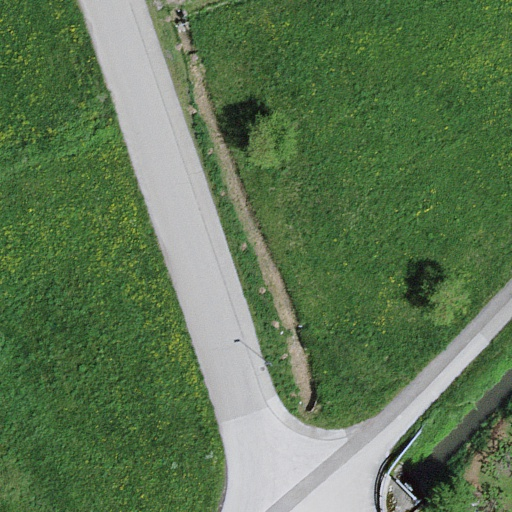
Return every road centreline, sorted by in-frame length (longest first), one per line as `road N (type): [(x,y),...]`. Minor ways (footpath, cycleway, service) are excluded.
road 1 (unclassified): [(297,511),(115,0)]
road 2 (track): [(299,511),(511,305)]
